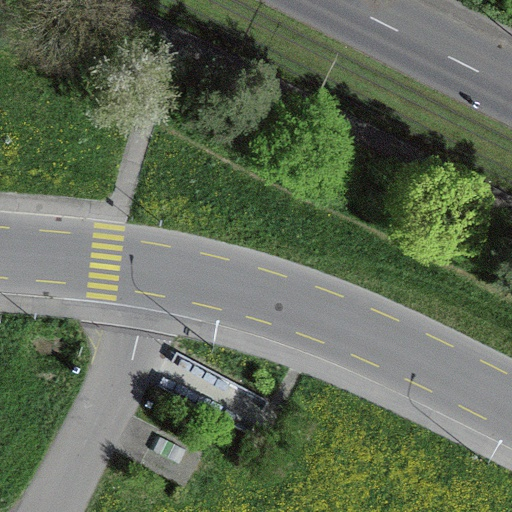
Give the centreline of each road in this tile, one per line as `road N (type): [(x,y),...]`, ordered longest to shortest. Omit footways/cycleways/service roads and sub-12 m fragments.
road 1 (residential): [(511,412),(317,317),(221,280),(154,270)]
road 2 (residential): [(154,270),(126,378),(43,511)]
road 3 (secondary): [(334,0),(511,89)]
road 4 (residential): [(154,270),(0,255)]
